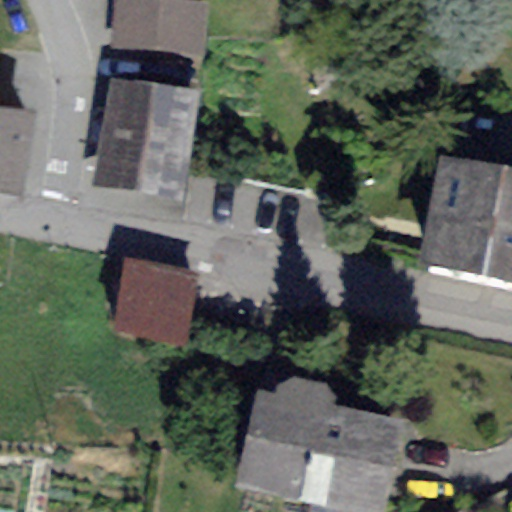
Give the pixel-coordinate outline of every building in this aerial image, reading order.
[(175,205),(201,15),(117,4),(91,193),(175,205)] [(0,108),(0,187),(20,191),(32,113),(0,108)] [(511,174),(444,159),(420,268),(511,288),(511,174)] [(192,283),(121,270),(109,340),(180,352),(192,283)] [(258,401),(234,495),(289,511),(385,511),(404,437),(331,417),(326,398),(291,391),(277,407),(258,401)]
